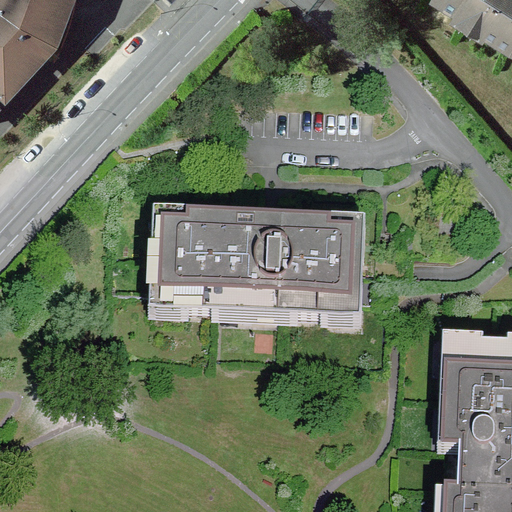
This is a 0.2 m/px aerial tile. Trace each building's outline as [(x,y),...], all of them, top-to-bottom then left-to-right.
[(0,0),(0,81),(40,38),(51,45),(63,16),(66,0),(0,0)] [(66,0),(63,16),(51,45),(59,49),(72,19),(76,0),(66,0)] [(511,0),(460,0),(460,1),(486,18),(489,14),(511,28),(511,35),(511,37),(511,0)] [(156,286),(161,286),(160,306),(346,318),(348,298),(354,298),(354,297),(356,245),(351,244),(352,226),(278,221),(166,214),(164,233),(158,233),(156,286)] [(511,511),(511,347),(464,345),(463,350),(446,350),(445,350),(441,428),(456,429),(453,476),(444,476),(441,511),(511,511)]
